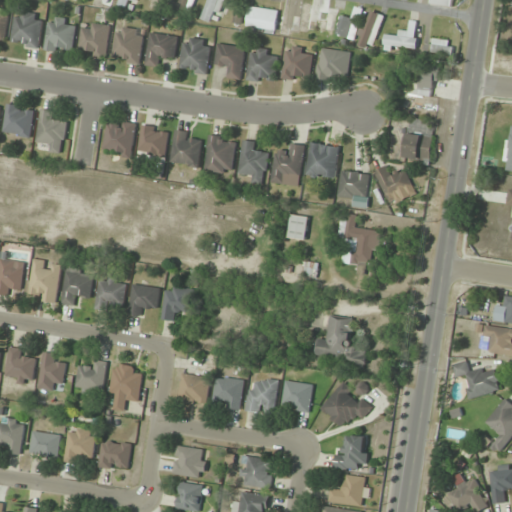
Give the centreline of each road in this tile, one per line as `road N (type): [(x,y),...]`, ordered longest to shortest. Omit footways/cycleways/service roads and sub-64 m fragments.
road 1 (tertiary): [(410,511),(493,0)]
road 2 (residential): [(368,113),(293,118),(0,73)]
road 3 (residential): [(295,511),(306,444),(162,422)]
road 4 (residential): [(170,350),(0,324)]
road 5 (residential): [(0,477),(149,499)]
road 6 (residential): [(149,499),(170,350)]
